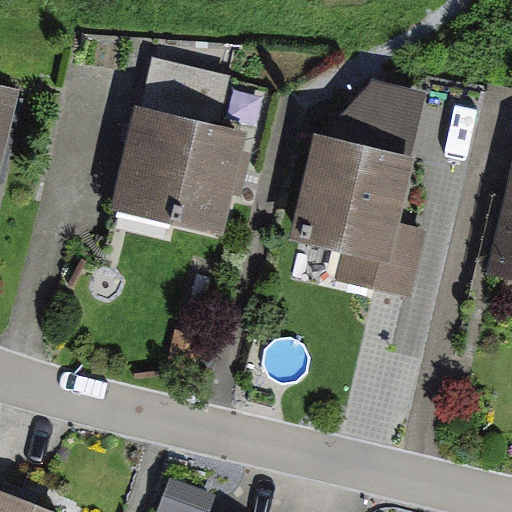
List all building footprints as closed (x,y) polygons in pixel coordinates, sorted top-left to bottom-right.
[(30,98),(0,89),(0,199),(1,200),(30,98)] [(254,132),(137,109),(117,206),(234,229),(254,132)] [(418,156),(318,136),(295,252),(334,260),(329,285),(416,303),(430,235),(403,229),(418,156)] [(511,183),(491,286),(511,290),(511,183)] [(48,511),(0,493),(0,511),(48,511)]
